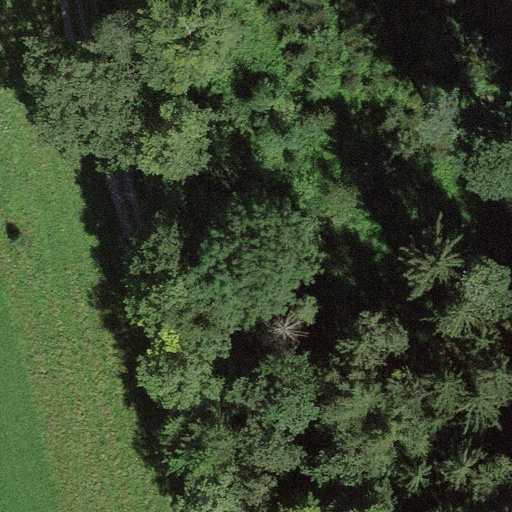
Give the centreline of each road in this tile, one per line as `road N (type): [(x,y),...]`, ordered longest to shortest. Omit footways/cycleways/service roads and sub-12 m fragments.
road 1 (track): [(76,0),(205,511)]
road 2 (track): [(153,314),(170,0)]
